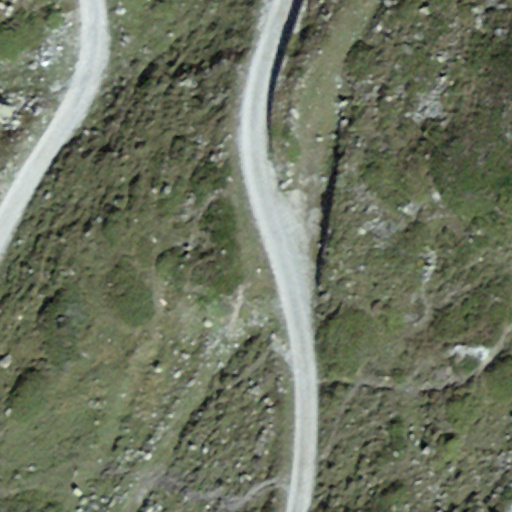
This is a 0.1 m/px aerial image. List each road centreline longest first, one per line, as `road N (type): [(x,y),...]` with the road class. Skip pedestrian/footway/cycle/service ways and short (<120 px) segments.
road 1 (track): [(296,511),(306,432),(303,360),(254,138),(258,84),(283,0)]
road 2 (track): [(93,0),(84,82),(0,229)]
